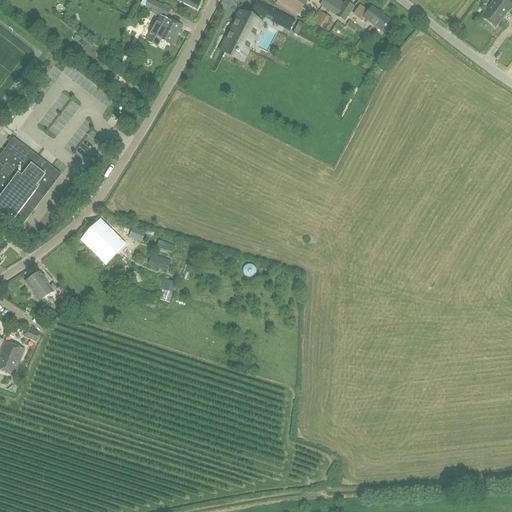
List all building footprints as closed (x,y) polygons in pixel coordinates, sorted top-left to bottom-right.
[(148,0),(145,8),(165,19),(170,9),(153,0),(148,0)] [(177,0),(197,10),(201,0),(177,0)] [(298,13),(278,0),(276,3),(296,17),(298,13)] [(307,0),(277,0),(278,0),(298,13),(298,14),(307,0)] [(322,0),(319,5),(344,21),(354,6),(345,0),(344,0),(343,3),(338,0),(322,0)] [(504,0),(494,0),(481,17),(495,27),(506,12),(511,16),(511,17),(511,16),(511,5),(504,0)] [(219,8),(226,16),(235,8),(229,1),(219,8)] [(264,19),(270,9),(259,3),(253,13),(264,19)] [(364,18),(381,31),(384,27),(386,28),(387,27),(386,26),(389,21),(372,8),(369,11),(360,4),(352,14),(361,21),(363,18),(364,18)] [(319,24),(329,30),(336,17),(326,11),(319,24)] [(236,21),(221,49),(225,51),(224,54),(232,58),(234,54),(241,58),(256,32),(252,30),(257,21),(245,14),(240,23),(236,21)] [(273,24),(289,33),(294,23),(279,14),(273,24)] [(179,37),(178,36),(183,26),(167,18),(160,30),(154,27),(147,41),(157,47),(161,40),(173,47),(179,37)] [(297,35),(303,24),(298,22),(293,33),(297,35)] [(108,114),(118,99),(105,91),(106,89),(87,77),(76,94),(108,114)] [(13,139),(11,137),(9,140),(11,142),(0,156),(0,164),(0,213),(20,229),(61,175),(14,138),(13,139)] [(87,239),(98,249),(96,250),(106,260),(121,244),(111,234),(110,236),(100,226),(87,239)] [(132,227),(129,238),(141,242),(145,231),(132,227)] [(174,252),(176,246),(158,241),(157,248),(174,252)] [(148,265),(167,271),(170,260),(151,254),(148,265)] [(39,302),(53,292),(39,272),(25,282),(39,302)] [(169,303),(176,283),(165,280),(158,299),(169,303)] [(60,287),(57,290),(60,293),(57,296),(64,304),(67,301),(72,307),(75,304),(60,287)] [(135,301),(154,309),(158,299),(139,291),(135,301)] [(23,337),(37,343),(41,333),(27,328),(23,337)] [(0,348),(3,341),(0,340),(0,370),(14,377),(25,350),(5,342),(0,354),(0,348)]
